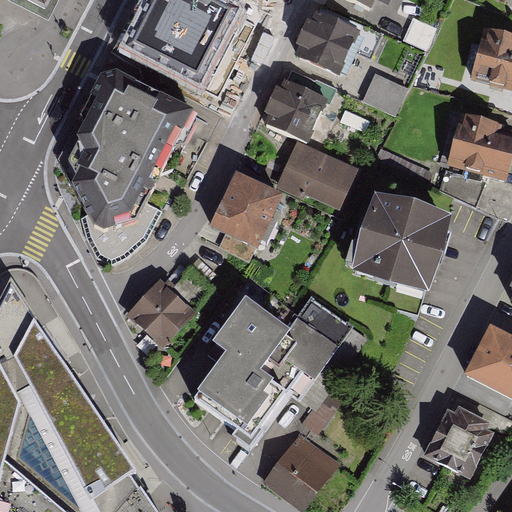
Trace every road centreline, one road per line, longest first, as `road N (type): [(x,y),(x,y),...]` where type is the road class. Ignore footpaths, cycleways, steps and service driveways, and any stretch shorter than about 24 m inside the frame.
road 1 (residential): [(87,306),(175,252),(204,212),(303,0)]
road 2 (residential): [(372,511),(511,246)]
road 3 (tertiary): [(87,306),(152,427),(234,505)]
road 4 (secondary): [(109,0),(12,175)]
road 5 (tertiary): [(12,175),(87,306)]
